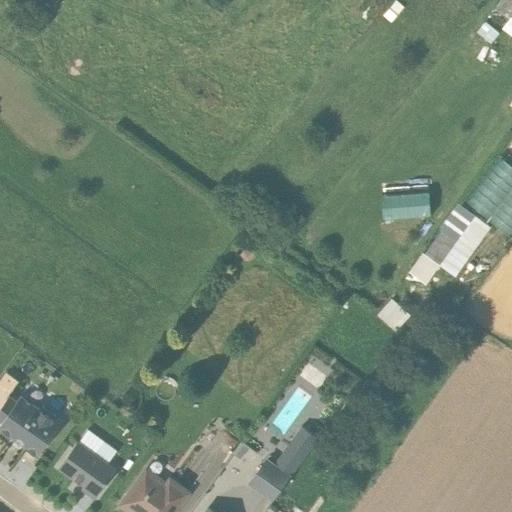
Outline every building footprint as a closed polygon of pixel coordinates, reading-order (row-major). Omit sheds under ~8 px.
[(503,17),(511,6),(511,0),(499,0),(492,8),(503,17)] [(511,36),(511,12),(500,29),(511,38),(511,36)] [(484,22),(476,33),(490,44),(498,33),(484,22)] [(511,169),(497,158),(464,202),(511,237),(511,169)] [(384,191),(385,215),(432,213),(432,189),(384,191)] [(421,254),(408,273),(424,285),(439,266),(455,277),(490,228),(458,206),(423,255),(421,254)] [(409,316),(391,299),(377,315),(395,331),(409,316)] [(361,398),(352,391),(346,399),(347,400),(324,433),(331,438),(361,398)] [(8,396),(0,407),(0,422),(0,423),(0,429),(11,438),(12,437),(25,446),(24,447),(36,456),(62,421),(20,395),(17,401),(8,396)] [(264,459),(246,484),(270,502),(317,438),(301,426),(274,464),(267,459),(264,459)] [(80,490),(93,500),(116,470),(107,464),(116,451),(87,430),(78,443),(77,442),(57,468),(82,487),(80,490)] [(160,464),(158,462),(154,462),(151,464),(147,468),(145,467),(117,506),(124,511),(176,511),(191,493),(169,476),(165,481),(157,475),(162,468),(160,464)]
